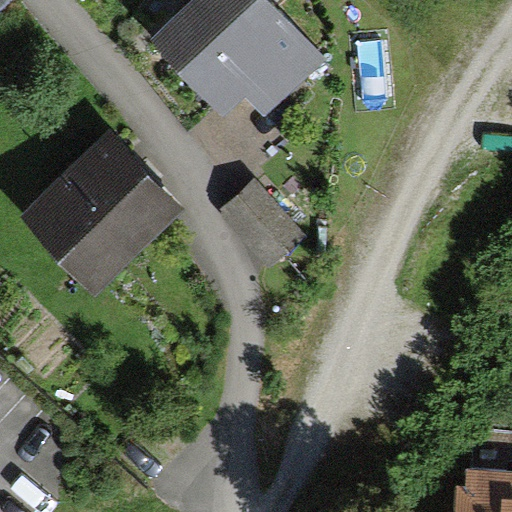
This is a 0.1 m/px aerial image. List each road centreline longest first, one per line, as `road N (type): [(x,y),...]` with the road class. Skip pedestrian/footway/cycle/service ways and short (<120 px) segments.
road 1 (residential): [(52,0),(166,143),(242,286),(246,371),(236,511)]
road 2 (track): [(511,29),(453,98),(303,460),(246,511)]
